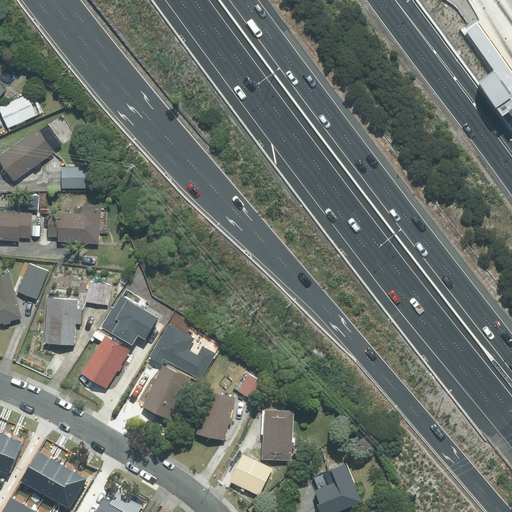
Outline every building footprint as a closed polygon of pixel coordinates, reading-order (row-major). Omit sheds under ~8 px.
[(474,22),(500,57),(509,71),(511,75),(511,57),(483,16),(474,22)] [(511,49),(500,57),(484,68),(511,108),(511,75),(509,71),(511,68),(511,49)] [(33,93),(0,107),(0,113),(8,130),(42,115),(33,93)] [(38,129),(0,154),(0,166),(12,183),(55,155),(38,129)] [(62,166),(62,189),(99,189),(99,180),(89,180),(89,166),(62,166)] [(57,237),(57,241),(99,245),(102,206),(84,204),(84,214),(49,211),(47,236),(57,237)] [(0,240),(20,242),(20,239),(32,239),(34,213),(0,211),(0,240)] [(49,271),(29,263),(18,292),(38,300),(49,271)] [(0,276),(0,324),(22,318),(17,298),(10,274),(0,276)] [(109,305),(109,285),(90,285),(90,304),(109,305)] [(158,318),(121,296),(103,326),(132,344),(137,336),(145,340),(158,318)] [(79,331),(76,331),(76,324),(82,324),(82,309),(75,308),(75,299),(47,298),(45,345),(75,346),(75,340),(79,340),(79,331)] [(195,338),(168,323),(149,356),(161,363),(164,359),(201,380),(216,354),(203,347),(199,356),(188,350),(195,338)] [(123,366),(121,365),(129,351),(106,336),(81,375),(105,390),(117,371),(119,373),(123,366)] [(192,381),(161,366),(141,408),(172,423),(192,381)] [(265,383),(247,374),(238,392),(255,401),(265,383)] [(235,397),(204,391),(196,436),(226,442),(235,397)] [(292,461),(294,412),(261,410),(260,438),(265,438),(264,460),(292,461)] [(23,439),(0,428),(0,464),(10,469),(23,439)] [(88,475),(41,447),(23,476),(70,505),(88,475)] [(273,467),(244,454),(232,481),(260,494),(273,467)] [(335,511),(361,501),(346,464),(313,477),(319,491),(312,493),(320,511),(335,511)] [(140,511),(144,506),(119,491),(112,502),(104,498),(95,511),(140,511)] [(46,511),(15,494),(3,511),(46,511)]
